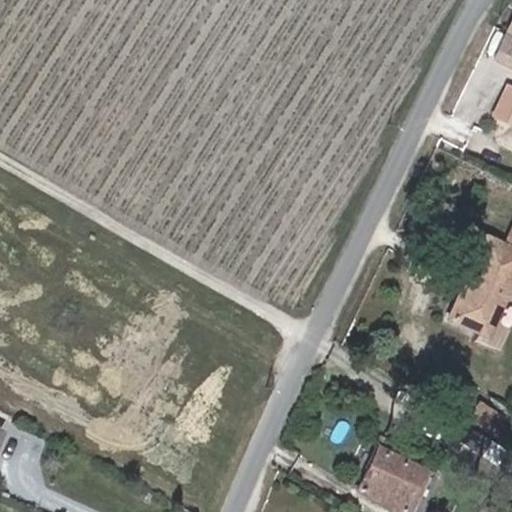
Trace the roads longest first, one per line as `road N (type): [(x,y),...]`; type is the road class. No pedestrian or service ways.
road 1 (residential): [(478,0),(316,330),(237,511)]
road 2 (track): [(316,330),(0,151)]
road 3 (unknown): [(0,460),(127,511)]
